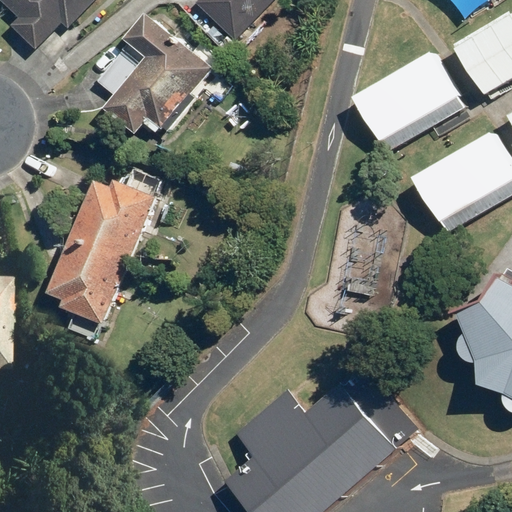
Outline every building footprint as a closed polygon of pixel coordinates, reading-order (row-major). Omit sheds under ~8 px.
[(11,25),(35,48),(61,21),(66,26),(90,0),(1,0),(18,17),(11,25)] [(194,0),(233,41),(276,0),(194,0)] [(116,96),(105,109),(136,134),(150,118),(161,127),(212,67),(148,13),(127,38),(131,41),(97,81),(116,96)] [(511,20),(465,49),(493,95),(511,83),(511,20)] [(439,52),(362,98),(388,142),(466,96),(439,52)] [(511,155),(500,134),(422,179),(447,222),(511,185),(511,155)] [(103,181),(56,294),(70,300),(67,307),(108,323),(160,197),(122,181),(119,187),(103,181)] [(385,233),(360,229),(349,291),(374,295),(385,233)] [(511,272),(478,301),(464,312),(489,386),(511,397),(511,272)] [(0,276),(0,369),(7,370),(9,277),(0,276)] [(262,457),(233,482),(259,511),(329,511),(427,429),(371,364),(313,413),(292,388),(240,432),(262,457)]
